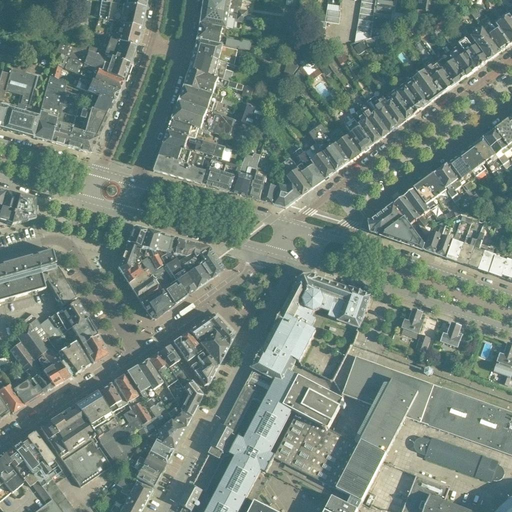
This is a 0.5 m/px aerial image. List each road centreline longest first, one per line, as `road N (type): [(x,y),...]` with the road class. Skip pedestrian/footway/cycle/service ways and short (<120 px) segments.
road 1 (unclassified): [(511,62),(291,226)]
road 2 (unclassified): [(331,238),(511,104)]
road 3 (tertiary): [(303,260),(511,330)]
road 4 (tertiary): [(511,298),(331,238)]
road 5 (unclassified): [(161,511),(251,346)]
road 6 (residential): [(268,250),(135,354)]
road 7 (tertiary): [(291,226),(133,182)]
road 8 (residential): [(135,354),(0,442)]
road 9 (tertiary): [(129,211),(268,250)]
road 10 (tertiary): [(152,44),(101,173)]
road 11 (tertiary): [(133,182),(180,52)]
road 12 (residential): [(135,354),(61,241)]
